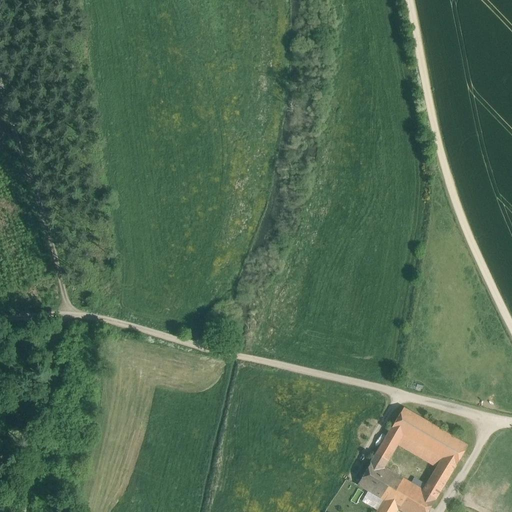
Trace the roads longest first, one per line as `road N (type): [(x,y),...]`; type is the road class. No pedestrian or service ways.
road 1 (track): [(0,297),(511,417)]
road 2 (track): [(410,0),(467,229),(511,322)]
